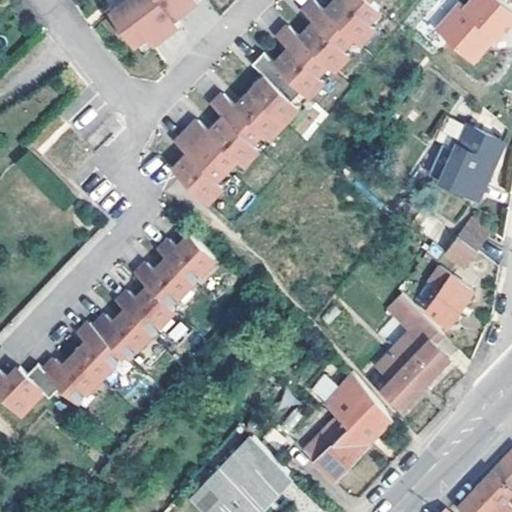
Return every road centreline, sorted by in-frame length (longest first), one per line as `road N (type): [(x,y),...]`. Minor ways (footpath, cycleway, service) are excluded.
road 1 (residential): [(46,0),(116,91),(158,99),(260,0)]
road 2 (unknown): [(158,99),(141,231),(110,275),(36,349)]
road 3 (secondary): [(388,511),(511,383)]
